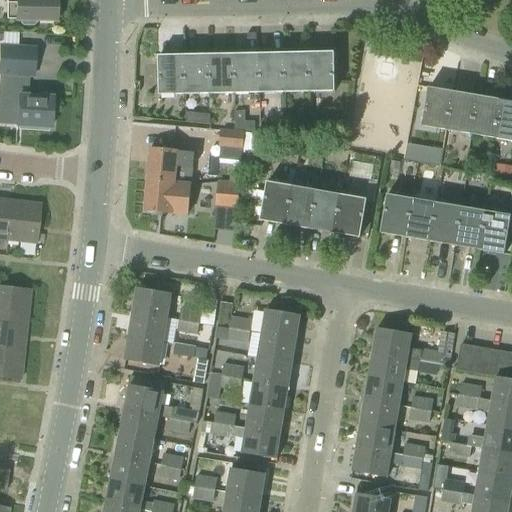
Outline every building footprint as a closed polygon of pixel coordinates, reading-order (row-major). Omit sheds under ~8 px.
[(16,21),(20,21),(20,24),(22,26),(33,27),(35,24),(35,22),(55,22),(55,19),(59,19),(62,16),(62,5),(59,2),(56,2),(55,0),(16,0),(16,4),(6,3),(6,19),(16,20),(16,21)] [(0,125),(17,127),(17,128),(50,131),(50,127),(53,127),(54,114),(51,114),(52,99),(27,97),(29,78),(34,78),(36,47),(0,44),(0,125)] [(334,53),(308,54),(309,93),(335,93),(334,53)] [(284,54),(259,55),(260,95),(284,94),(284,54)] [(308,54),(284,54),(284,94),(309,93),(308,54)] [(259,55),(234,56),(235,95),(260,95),(259,55)] [(209,56),(184,57),(185,96),(210,96),(209,56)] [(234,56),(209,56),(210,96),(235,95),(234,56)] [(185,96),(184,57),(159,57),(159,97),(185,96)] [(422,127),(447,131),(454,93),(429,88),(422,127)] [(447,131),(472,136),(478,97),(454,93),(447,131)] [(472,136),(496,140),(503,101),(478,97),(472,136)] [(496,140),(511,142),(511,102),(503,101),(496,140)] [(210,115),(186,112),(185,122),(210,125),(210,115)] [(234,112),(234,130),(255,132),(255,122),(245,122),(245,112),(234,112)] [(221,130),(219,147),(243,150),(245,133),(221,130)] [(151,147),(148,179),(191,183),(192,171),(194,152),(178,151),(178,150),(151,147)] [(356,165),(354,194),(382,195),(383,179),(373,179),(374,166),(356,165)] [(425,175),(423,196),(438,198),(441,177),(425,175)] [(191,183),(148,179),(145,211),(172,213),(188,214),(190,196),(191,183)] [(217,181),(215,208),(238,210),(240,183),(217,181)] [(260,222),(286,226),(292,187),(267,183),(260,222)] [(286,226),(310,230),(317,191),(292,187),(286,226)] [(310,230),(335,234),(341,196),(317,191),(310,230)] [(381,234),(406,238),(413,199),(388,195),(381,234)] [(341,196),(335,234),(360,239),(367,200),(341,196)] [(0,239),(8,241),(13,201),(0,199),(0,239)] [(406,238),(431,242),(438,204),(413,199),(406,238)] [(13,201),(8,241),(36,244),(41,204),(13,201)] [(431,242),(456,247),(462,208),(438,204),(431,242)] [(456,247),(480,251),(487,212),(462,208),(456,247)] [(511,216),(487,212),(480,251),(505,255),(511,217),(511,216)] [(0,287),(0,316),(29,320),(32,291),(0,287)] [(139,288),(134,312),(170,318),(174,294),(139,288)] [(181,310),(179,320),(213,326),(217,302),(203,300),(201,313),(181,310)] [(221,304),(218,325),(251,331),(252,321),(232,318),(233,305),(221,304)] [(268,310),(264,333),(299,339),(303,316),(268,310)] [(134,312),(130,335),(166,341),(170,318),(134,312)] [(0,316),(0,348),(25,352),(29,320),(0,316)] [(213,326),(179,320),(177,333),(198,337),(200,325),(213,328),(213,326)] [(251,331),(218,325),(218,329),(229,330),(228,343),(248,346),(251,331)] [(377,327),(373,351),(449,364),(451,354),(437,351),(411,347),(413,333),(377,327)] [(264,333),(260,357),(295,363),(299,339),(264,333)] [(166,341),(130,335),(126,359),(162,366),(166,341)] [(196,347),(175,344),(173,355),(206,361),(208,350),(196,348),(196,347)] [(457,371),(470,373),(475,347),(462,345),(457,371)] [(470,373),(483,375),(488,349),(475,347),(470,373)] [(25,352),(0,348),(0,377),(22,380),(25,352)] [(483,375),(496,377),(501,351),(488,349),(483,375)] [(373,351),(369,375),(405,382),(407,370),(418,372),(418,374),(438,377),(439,366),(449,368),(449,364),(373,351)] [(496,377),(509,379),(511,364),(511,353),(501,351),(496,377)] [(260,357),(256,381),(291,387),(295,363),(260,357)] [(223,365),(221,375),(242,379),(243,368),(223,365)] [(242,379),(221,375),(219,389),(239,392),(242,379)] [(369,375),(365,400),(401,406),(405,382),(369,375)] [(492,401),(511,404),(511,379),(509,379),(496,377),(492,401)] [(256,381),(252,405),(287,410),(291,387),(256,381)] [(461,384),(459,395),(480,399),(482,388),(461,384)] [(131,385),(126,409),(162,416),(161,417),(170,419),(170,420),(191,424),(197,425),(197,423),(199,413),(191,412),(164,407),(167,392),(165,392),(131,385)] [(491,412),(488,425),(511,429),(511,404),(492,401),(480,399),(459,395),(457,409),(478,412),(479,410),(491,412)] [(412,397),(411,407),(432,411),(433,401),(412,397)] [(365,400),(361,423),(397,429),(401,406),(365,400)] [(252,405),(249,428),(283,434),(287,410),(252,405)] [(432,411),(411,407),(408,421),(429,425),(432,411)] [(126,409),(121,432),(157,439),(161,417),(162,416),(126,409)] [(215,413),(213,423),(234,426),(235,416),(215,413)] [(170,420),(168,432),(188,436),(191,424),(170,420)] [(234,426),(213,423),(213,424),(203,422),(201,434),(231,439),(231,436),(247,439),(244,453),(279,458),(283,434),(249,428),(248,430),(234,427),(234,426)] [(361,423),(357,448),(393,453),(396,434),(397,429),(361,423)] [(469,436),(467,446),(472,447),(484,449),(511,453),(511,429),(488,425),(486,439),(469,436)] [(121,432),(117,456),(152,464),(157,439),(121,432)] [(443,433),(442,441),(454,443),(455,435),(453,435),(443,433)] [(451,443),(449,456),(470,459),(472,447),(467,446),(451,443)] [(404,445),(403,455),(423,458),(425,448),(404,445)] [(357,448),(353,472),(389,478),(391,462),(401,464),(403,455),(393,453),(357,448)] [(511,453),(484,449),(480,473),(511,478),(511,453)] [(163,455),(161,465),(181,469),(183,459),(163,455)] [(401,464),(400,468),(421,472),(422,467),(431,469),(432,462),(423,460),(423,458),(403,455),(401,464)] [(117,456),(112,480),(147,487),(152,464),(117,456)] [(196,458),(191,485),(215,490),(217,480),(202,477),(205,460),(196,458)] [(181,469),(161,465),(158,479),(179,483),(181,469)] [(233,468),(229,492),(264,498),(268,474),(233,468)] [(0,491),(7,493),(9,470),(0,469),(0,491)] [(511,478),(480,473),(476,496),(511,502),(511,496),(511,478)] [(444,479),(443,491),(463,494),(465,482),(444,479)] [(112,480),(107,503),(143,510),(152,511),(153,503),(144,501),(147,487),(112,480)] [(215,490),(191,485),(190,486),(194,486),(192,501),(213,504),(215,490)] [(463,494),(443,491),(441,503),(462,506),(463,494)] [(229,492),(225,511),(261,511),(264,498),(229,492)] [(356,494),(353,511),(389,511),(391,499),(356,494)] [(463,495),(462,504),(475,507),(473,511),(509,511),(511,502),(476,496),(476,497),(463,495)] [(153,503),(152,511),(151,511),(172,511),(174,505),(153,502),(153,503)] [(142,511),(143,510),(107,503),(105,511),(142,511)]
